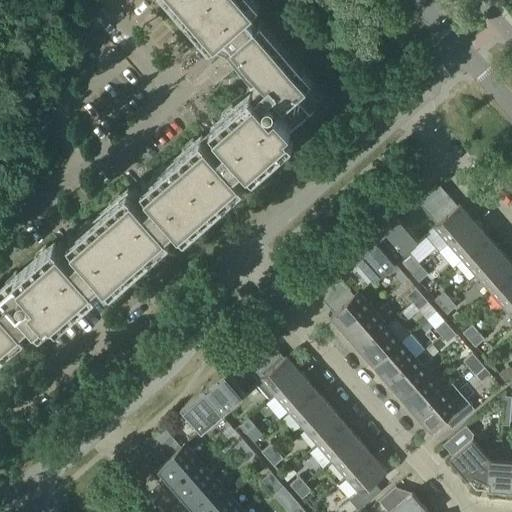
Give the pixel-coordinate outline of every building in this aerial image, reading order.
[(258,93),(293,63),(250,13),(255,9),(247,0),(181,0),(218,41),(226,34),(260,72),(256,77),(257,78),(256,87),(254,89),(258,93)] [(293,63),(258,93),(216,129),(228,142),(220,148),(209,135),(148,188),(155,196),(148,203),(135,188),(75,241),(81,248),(74,255),(61,240),(1,294),(8,301),(0,308),(0,351),(29,326),(35,332),(85,289),(103,273),(108,279),(176,220),(181,226),(242,173),(237,167),(244,161),(250,167),(326,101),(293,63)] [(438,206),(449,196),(440,186),(420,203),(420,204),(429,214),(438,206)] [(439,251),(448,243),(461,232),(475,220),(466,211),(464,213),(449,196),(438,206),(429,214),(437,223),(433,226),(434,227),(425,235),(439,251)] [(391,224),(376,237),(397,261),(414,246),(419,241),(418,241),(401,220),(400,220),(398,217),(391,224)] [(448,243),(462,260),(486,239),(480,232),(483,230),(475,220),(461,232),(448,243)] [(395,263),(397,261),(376,237),(361,250),(363,253),(356,259),(374,280),(388,269),(395,263)] [(486,239),(462,260),(476,276),(503,253),(495,244),(492,246),(486,239)] [(490,292),(511,273),(511,268),(508,265),(511,262),(503,253),(476,276),(490,292)] [(413,274),(422,266),(411,254),(402,262),(413,274)] [(395,263),(388,269),(401,284),(408,278),(395,263)] [(422,266),(413,274),(419,281),(428,273),(422,266)] [(511,273),(490,292),(504,309),(511,302),(511,273)] [(326,303),(346,286),(337,275),(317,293),(326,303)] [(346,286),(326,303),(340,320),(338,323),(346,332),(373,309),(358,292),(354,295),(346,286)] [(413,302),(422,294),(416,287),(407,295),(413,302)] [(441,307),(450,299),(444,292),(435,300),(441,307)] [(422,294),(413,302),(419,310),(428,302),(422,294)] [(450,299),(441,307),(447,314),(456,306),(450,299)] [(428,318),(436,311),(431,305),(423,313),(428,318)] [(357,339),(363,346),(387,325),(373,309),(346,332),(354,341),(357,339)] [(462,316),(457,311),(452,316),(456,321),(462,316)] [(441,335),(450,327),(444,320),(435,328),(441,335)] [(469,339),(478,331),(472,324),(463,332),(469,339)] [(366,355),(374,365),(401,341),(387,325),(363,346),(369,353),(366,355)] [(450,327),(441,335),(447,342),(457,334),(450,327)] [(478,331),(469,339),(475,346),(484,338),(478,331)] [(385,372),(391,379),(415,358),(425,349),(411,333),(401,341),(374,365),(382,374),(385,372)] [(256,366),(276,348),(267,337),(246,355),(256,366)] [(270,399),(301,372),(293,363),(291,365),(276,348),(256,366),(264,375),(255,382),(270,399)] [(469,368),(479,360),(472,353),(463,361),(469,368)] [(402,397),(429,374),(415,358),(391,379),(397,385),(394,388),(402,397)] [(479,360),(469,368),(475,375),(485,367),(479,360)] [(505,381),(511,374),(511,370),(508,366),(499,374),(505,381)] [(218,375),(203,388),(224,412),(226,410),(246,393),(245,392),(228,372),(228,371),(225,369),(218,375)] [(271,400),(266,404),(280,420),(289,412),(313,391),(307,384),(310,382),(301,372),(270,399),(271,400)] [(429,374),(402,397),(410,406),(413,404),(419,411),(443,390),(429,374)] [(443,390),(419,411),(425,418),(422,420),(424,422),(431,431),(432,430),(444,419),(452,428),(455,426),(475,409),(472,405),(466,399),(465,400),(451,384),(443,390)] [(188,401),(181,408),(183,410),(183,411),(201,431),(201,432),(221,414),(224,412),(203,388),(188,401)] [(313,391),(289,412),(303,428),(329,405),(321,395),(319,398),(313,391)] [(506,403),(507,396),(507,392),(505,391),(494,401),(495,402),(505,403),(506,403)] [(506,403),(505,403),(503,425),(510,425),(510,422),(511,397),(511,396),(510,396),(507,396),(506,403)] [(317,444),(341,423),(335,417),(338,414),(329,405),(303,428),(317,444)] [(245,422),(240,426),(242,429),(246,433),(254,442),(263,434),(255,425),(249,418),(245,422)] [(318,446),(311,452),(324,467),(331,460),(358,437),(350,428),(348,430),(347,430),(341,423),(317,444),(318,446)] [(478,484),(491,459),(472,438),(473,435),(474,434),(466,425),(443,444),(444,446),(451,441),(459,450),(449,458),(468,479),(470,477),(474,480),(478,484)] [(153,455),(173,437),(164,427),(144,444),(153,455)] [(173,483),(200,460),(185,443),(181,446),(173,437),(153,455),(168,472),(165,474),(173,483)] [(358,437),(331,460),(345,477),(369,456),(363,449),(366,447),(358,437)] [(234,447),(240,454),(249,446),(243,439),(234,447)] [(268,458),(277,450),(271,443),(261,451),(268,458)] [(249,446),(240,454),(246,461),(255,453),(249,446)] [(277,450),(268,458),(274,465),(283,457),(277,450)] [(375,463),(369,456),(345,477),(358,491),(349,499),(358,510),(381,490),(374,482),(387,471),(378,461),(375,463)] [(511,460),(491,459),(478,484),(483,485),(488,487),(488,490),(511,491),(511,460)] [(200,460),(173,483),(181,493),(184,490),(190,497),(214,476),(200,460)] [(282,475),(287,481),(297,473),(292,467),(282,475)] [(268,487),(277,479),(271,471),(262,480),(268,487)] [(197,511),(205,511),(228,493),(214,476),(190,497),(196,504),(193,507),(197,511)] [(296,491),(305,483),(299,476),(290,484),(296,491)] [(277,479),(268,487),(274,494),(283,486),(277,479)] [(305,483),(296,491),(302,498),(311,490),(305,483)] [(388,511),(429,511),(412,492),(405,498),(396,488),(380,502),(388,511)] [(228,493),(205,511),(238,511),(242,509),(228,493)]
